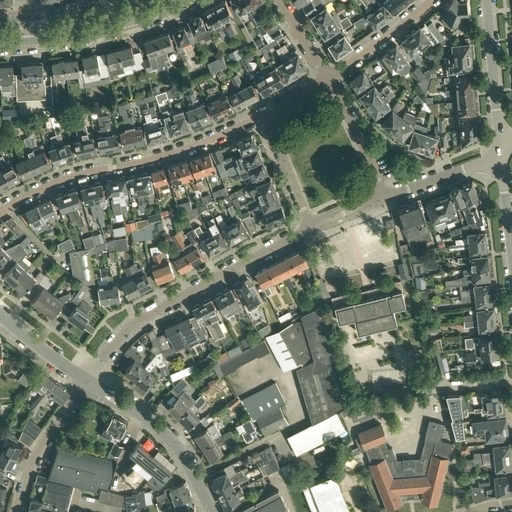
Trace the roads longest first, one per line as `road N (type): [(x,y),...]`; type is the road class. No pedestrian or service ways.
road 1 (residential): [(0,212),(55,183),(192,146),(264,116)]
road 2 (residential): [(87,382),(134,323),(310,228)]
road 3 (residential): [(210,511),(170,442),(87,382)]
road 4 (primary): [(34,42),(126,25),(191,0)]
road 5 (tertiary): [(501,154),(486,0)]
road 6 (residential): [(17,511),(29,466),(87,382)]
road 7 (residential): [(328,79),(433,0)]
road 8 (residential): [(384,197),(328,79)]
road 9 (residential): [(384,197),(501,154)]
road 10 (residential): [(310,228),(264,116)]
